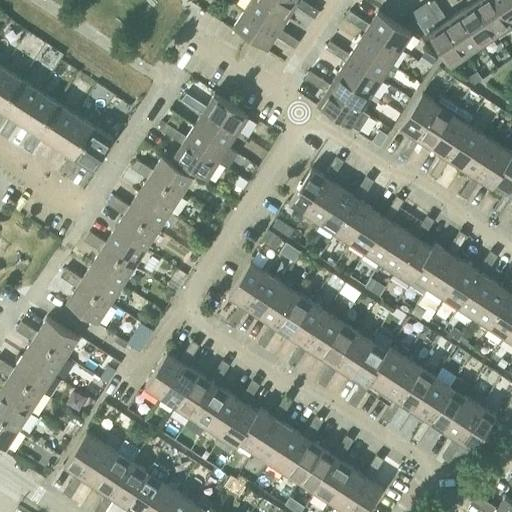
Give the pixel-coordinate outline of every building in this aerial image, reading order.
[(288,16),(263,0),(250,0),(244,9),(278,31),(280,27),(288,16)] [(305,11),(310,3),(304,0),(297,0),(298,0),(296,0),(263,0),(288,16),(295,4),(305,11)] [(434,13),(441,9),(435,0),(432,0),(427,3),(434,13)] [(468,0),(470,3),(474,1),(496,34),(511,24),(495,0),(468,0)] [(511,0),(495,0),(511,24),(511,23),(511,0)] [(459,11),(481,44),(496,34),(474,1),(470,3),(459,11)] [(310,3),(305,11),(315,17),(320,10),(310,3)] [(285,41),(290,34),(280,27),(278,31),(244,9),(234,25),(267,47),(275,34),(285,41)] [(441,9),(434,13),(440,23),(444,21),(466,54),(481,44),(459,11),(448,19),(441,9)] [(355,24),(360,16),(350,10),(345,17),(355,24)] [(360,16),(355,24),(365,30),(368,26),(401,48),(411,32),(378,10),(370,23),(360,16)] [(444,21),(440,23),(428,32),(450,65),(466,54),(444,21)] [(358,42),(391,63),(401,48),(368,26),(365,30),(358,42)] [(290,34),(285,41),(295,47),(300,40),(290,34)] [(336,54),(340,47),(330,40),(325,47),(336,54)] [(340,47),(336,54),(345,60),(348,56),(381,78),(391,63),(358,42),(350,53),(340,47)] [(425,50),(418,60),(428,66),(435,57),(425,50)] [(338,72),(372,93),(381,78),(348,56),(345,60),(338,72)] [(0,118),(1,120),(7,112),(3,109),(23,78),(5,67),(0,74),(0,118)] [(316,84),(321,77),(310,70),(306,77),(316,84)] [(321,77),(316,84),(326,90),(328,87),(362,108),(372,93),(338,72),(330,83),(321,77)] [(21,121),(41,90),(23,78),(3,109),(7,112),(21,121)] [(318,102),(351,124),(360,130),(370,114),(362,108),(328,87),(326,90),(318,102)] [(29,138),(38,143),(43,135),(39,133),(59,102),(41,90),(21,121),(34,130),(29,138)] [(398,91),(391,101),(402,108),(409,97),(398,91)] [(192,106),(197,99),(187,92),(182,99),(192,106)] [(413,133),(406,143),(410,146),(414,148),(420,138),(416,136),(438,102),(422,92),(401,125),(413,133)] [(197,99),(192,106),(202,112),(204,109),(238,130),(248,115),(215,93),(207,105),(197,99)] [(458,106),(443,96),(438,102),(416,136),(420,138),(431,146),(458,106)] [(57,145),(77,114),(59,102),(39,133),(43,135),(57,145)] [(472,115),(458,106),(431,146),(443,153),(437,163),(444,168),(450,158),(447,155),(468,122),(472,115)] [(195,124),(228,146),(238,130),(204,109),(202,112),(195,124)] [(65,161),(74,167),(79,159),(75,156),(96,126),(77,114),(57,145),(71,153),(65,161)] [(173,136),(177,129),(167,122),(162,129),(173,136)] [(462,165),(484,132),(480,129),(468,122),(447,155),(450,158),(462,165)] [(177,129),(173,136),(182,142),(185,139),(218,161),(228,167),(238,152),(228,146),(195,124),(187,135),(177,129)] [(114,138),(96,126),(75,156),(79,159),(94,168),(114,138)] [(467,183),(474,188),(481,178),(477,175),(499,142),(484,132),(462,165),(474,173),(467,183)] [(38,143),(29,138),(24,146),(32,151),(38,143)] [(208,177),(218,161),(185,139),(182,142),(174,155),(208,177)] [(511,154),(511,150),(499,142),(477,175),(481,178),(493,186),(496,182),(495,181),(511,154)] [(407,158),(414,148),(410,146),(406,143),(400,154),(407,158)] [(145,163),(140,172),(148,177),(151,172),(182,192),(194,174),(163,154),(153,169),(145,163)] [(500,198),(507,203),(511,195),(511,192),(510,191),(511,187),(511,154),(495,181),(496,182),(506,189),(500,198)] [(330,165),(338,170),(344,160),(337,155),(330,165)] [(140,172),(145,163),(137,158),(132,167),(140,172)] [(74,167),(65,161),(60,169),(69,175),(74,167)] [(444,168),(437,163),(430,173),(437,178),(444,168)] [(338,170),(330,165),(324,175),(327,178),(306,211),(321,221),(343,187),(331,180),(338,170)] [(290,201),(306,211),(327,178),(324,175),(312,167),(290,201)] [(139,191),(170,211),(182,192),(151,172),(148,177),(139,191)] [(361,185),(368,190),(374,180),(367,175),(361,185)] [(474,188),(467,183),(461,193),(468,198),(474,188)] [(368,190),(361,185),(354,195),(358,197),(336,231),(351,240),(373,207),(361,200),(368,190)] [(343,187),(321,221),(336,231),(358,197),(354,195),(343,187)] [(122,199),(116,208),(124,213),(127,209),(158,229),(170,211),(139,191),(130,205),(122,199)] [(116,208),(122,199),(114,194),(108,203),(116,208)] [(391,205),(398,209),(404,199),(397,195),(391,205)] [(507,203),(500,198),(493,209),(501,213),(507,203)] [(398,209),(391,205),(384,215),(388,217),(366,250),(381,260),(403,227),(391,219),(398,209)] [(373,207),(351,240),(366,250),(388,217),(384,215),(373,207)] [(115,227),(146,247),(158,229),(127,209),(124,213),(115,227)] [(421,224),(428,229),(435,219),(427,214),(421,224)] [(287,223),(281,232),(289,237),(294,228),(287,223)] [(428,229),(421,224),(414,234),(418,237),(396,270),(412,280),(415,276),(414,276),(433,246),(432,246),(421,239),(428,229)] [(98,236),(92,244),(101,249),(103,245),(134,265),(146,247),(115,227),(106,241),(98,236)] [(403,227),(381,260),(396,270),(418,237),(414,234),(403,227)] [(92,244),(98,236),(90,230),(84,239),(92,244)] [(268,230),(262,240),(276,249),(283,240),(268,230)] [(453,240),(461,244),(467,234),(460,230),(453,240)] [(461,244),(453,240),(447,250),(451,252),(429,285),(444,295),(466,262),(454,254),(461,244)] [(435,241),(432,246),(433,246),(414,276),(415,276),(429,285),(451,252),(447,250),(435,241)] [(287,242),(282,250),(291,256),(296,248),(287,242)] [(91,264),(122,284),(134,265),(103,245),(101,249),(91,264)] [(484,260),(491,264),(498,254),(491,250),(484,260)] [(491,264),(484,260),(478,270),(481,272),(459,305),(474,315),(496,282),(485,274),(491,264)] [(241,302),(235,312),(238,314),(242,317),(248,307),(245,304),(267,271),(251,261),(229,294),(241,302)] [(466,262),(444,295),(459,305),(481,272),(478,270),(466,262)] [(74,272),(69,280),(77,286),(79,282),(110,302),(122,284),(91,264),(82,277),(74,272)] [(69,280),(74,272),(66,266),(61,275),(69,280)] [(260,314),(282,281),(267,271),(245,304),(248,307),(260,314)] [(265,331),(272,336),(278,326),(275,324),(297,291),(282,281),(260,314),(271,322),(265,331)] [(67,300),(98,320),(110,302),(79,282),(77,286),(67,300)] [(496,282),(474,315),(490,325),(511,292),(508,289),(496,282)] [(511,282),(508,289),(511,292),(490,325),(505,335),(511,323),(511,282)] [(290,334),(312,300),(297,291),(275,324),(278,326),(290,334)] [(295,351),(302,356),(309,346),(305,344),(327,310),(312,300),(290,334),(301,341),(295,351)] [(417,305),(411,314),(422,320),(424,316),(429,319),(435,310),(429,306),(426,311),(417,305)] [(320,353),(342,320),(327,310),(305,344),(309,346),(320,353)] [(239,321),(242,317),(238,314),(235,312),(228,322),(235,327),(239,321)] [(30,325),(24,334),(32,339),(36,334),(66,354),(78,336),(47,316),(38,331),(30,325)] [(24,334),(30,325),(22,320),(16,329),(24,334)] [(325,371),(332,376),(339,366),(335,363),(357,330),(342,320),(320,353),(332,361),(325,371)] [(350,373),(372,340),(357,330),(335,363),(339,366),(350,373)] [(272,336),(265,331),(258,342),(265,346),(272,336)] [(24,353),(54,373),(66,354),(36,334),(32,339),(24,353)] [(186,349),(193,354),(200,344),(193,339),(186,349)] [(356,391),(363,395),(369,386),(368,385),(371,381),(369,380),(388,350),(372,340),(350,373),(362,381),(356,391)] [(388,350),(369,380),(371,381),(383,389),(405,355),(390,345),(387,349),(388,350)] [(193,354),(186,349),(179,359),(183,361),(161,395),(176,405),(198,371),(187,364),(193,354)] [(145,385),(161,395),(183,361),(179,359),(167,351),(145,385)] [(302,356),(295,351),(288,361),(295,366),(302,356)] [(6,361),(1,370),(9,375),(12,371),(42,391),(54,373),(24,353),(14,367),(6,361)] [(388,406),(396,411),(402,401),(399,399),(421,365),(405,355),(383,389),(395,396),(388,406)] [(502,358),(498,364),(504,368),(508,362),(502,358)] [(216,369),(223,374),(230,364),(223,359),(216,369)] [(414,408),(435,375),(421,365),(399,399),(402,401),(414,408)] [(223,374),(216,369),(210,379),(213,381),(191,415),(207,425),(228,391),(217,384),(223,374)] [(0,388),(0,389),(30,409),(42,391),(12,371),(9,375),(0,388)] [(198,371),(176,405),(191,415),(213,381),(210,379),(198,371)] [(332,376),(325,371),(318,381),(326,386),(332,376)] [(419,426),(426,431),(432,421),(429,418),(450,385),(435,375),(414,408),(425,416),(419,426)] [(246,389),(254,393),(260,383),(253,379),(246,389)] [(444,428),(466,395),(450,385),(429,418),(432,421),(444,428)] [(0,415),(18,428),(30,409),(0,389),(0,415)] [(254,393),(246,389),(240,399),(243,401),(222,435),(238,445),(240,441),(239,440),(258,411),(257,410),(247,403),(254,393)] [(228,391),(207,425),(222,435),(243,401),(240,399),(228,391)] [(363,395),(356,391),(349,401),(356,406),(363,395)] [(279,404),(286,409),(293,399),(286,394),(279,404)] [(449,446),(456,451),(463,440),(460,439),(459,438),(481,405),(466,395),(444,428),(455,436),(449,446)] [(286,409),(279,404),(273,414),(277,417),(255,450),(270,460),(292,426),(280,419),(286,409)] [(497,415),(481,405),(459,438),(460,439),(463,440),(475,448),(497,415)] [(239,440),(240,441),(255,450),(277,417),(273,414),(260,406),(257,410),(258,411),(239,440)] [(396,411),(388,406),(382,416),(389,421),(396,411)] [(310,424),(317,429),(323,419),(316,414),(310,424)] [(0,442),(6,446),(18,428),(0,415),(0,442)] [(317,429),(310,424),(303,434),(307,436),(285,470),(300,480),(322,446),(310,439),(317,429)] [(292,426),(270,460),(285,470),(307,436),(303,434),(292,426)] [(426,431),(419,426),(412,436),(419,441),(426,431)] [(71,481),(78,486),(84,476),(81,474),(103,440),(87,430),(65,464),(77,471),(71,481)] [(346,434),(340,444),(347,448),(354,438),(346,434)] [(96,484),(118,450),(103,440),(81,474),(84,476),(96,484)] [(337,456),(315,490),(330,499),(352,466),(341,458),(347,448),(340,444),(333,454),(337,456)] [(337,456),(333,454),(322,446),(300,480),(315,490),(337,456)] [(456,451),(449,446),(442,456),(449,460),(456,451)] [(101,501),(108,506),(115,496),(111,494),(133,460),(118,450),(96,484),(107,491),(101,501)] [(370,463),(377,468),(384,458),(377,453),(370,463)] [(126,503),(148,470),(133,460),(111,494),(115,496),(126,503)] [(169,470),(155,460),(148,470),(126,503),(137,511),(136,511),(141,511),(163,480),(169,470)] [(377,468),(370,463),(364,473),(367,476),(345,509),(349,511),(366,511),(383,486),(371,478),(377,468)] [(352,466),(330,499),(345,509),(367,476),(364,473),(352,466)] [(163,511),(178,490),(163,480),(141,511),(163,511)] [(78,486),(71,481),(64,492),(71,496),(78,486)] [(185,511),(193,500),(178,490),(163,511),(185,511)] [(193,500),(185,511),(206,511),(213,503),(198,493),(193,500)] [(483,507),(487,500),(478,494),(473,501),(483,507)] [(487,500),(483,507),(490,511),(493,511),(495,510),(498,511),(511,511),(511,498),(506,494),(497,507),(487,500)] [(104,511),(108,506),(101,501),(94,511),(95,511),(104,511)]
